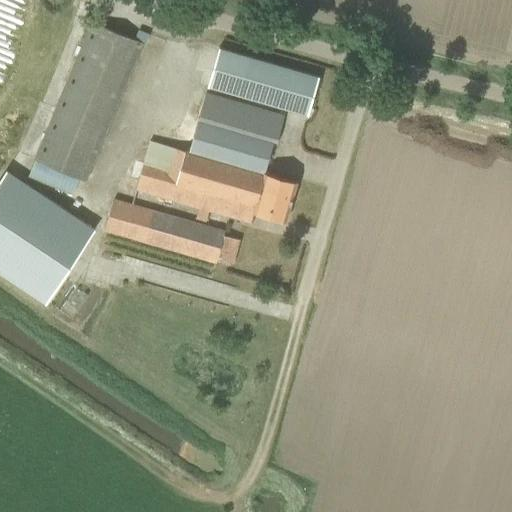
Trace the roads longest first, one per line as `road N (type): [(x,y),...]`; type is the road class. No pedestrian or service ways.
road 1 (track): [(224,511),(0,357)]
road 2 (unclassified): [(298,319),(369,64)]
road 3 (unclassified): [(369,64),(154,0)]
road 4 (track): [(238,511),(298,319)]
road 5 (unclassified): [(511,95),(369,64)]
